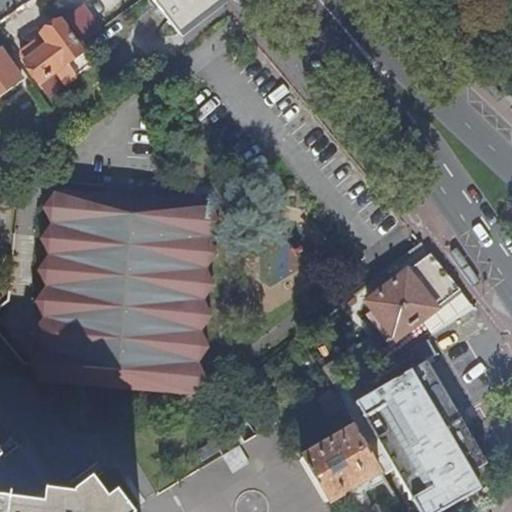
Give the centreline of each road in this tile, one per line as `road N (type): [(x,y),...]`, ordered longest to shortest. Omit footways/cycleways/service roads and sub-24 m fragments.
road 1 (primary): [(358,43),(511,278)]
road 2 (primary): [(511,164),(448,102),(358,43)]
